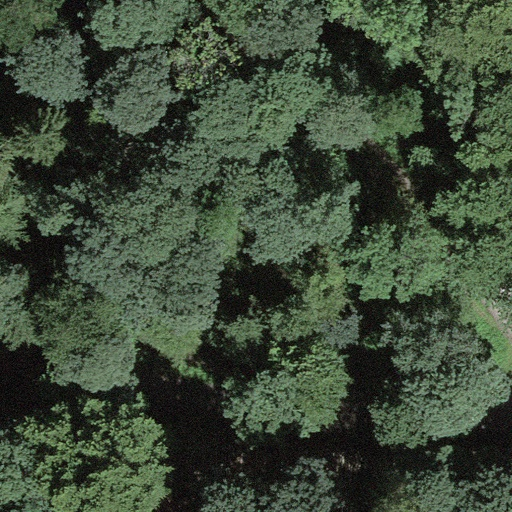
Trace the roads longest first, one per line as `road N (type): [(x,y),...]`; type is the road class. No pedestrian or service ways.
road 1 (track): [(511,433),(458,438),(0,383)]
road 2 (track): [(511,322),(417,217),(187,0)]
